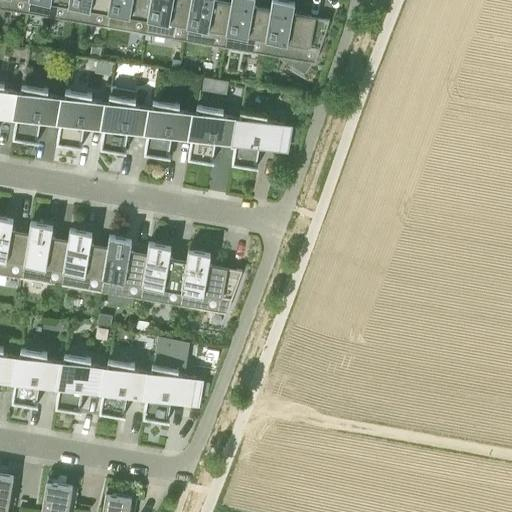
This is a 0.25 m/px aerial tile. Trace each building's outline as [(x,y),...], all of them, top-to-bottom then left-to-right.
[(0,0),(0,6),(27,12),(28,0),(0,0)] [(28,0),(27,12),(66,18),(69,0),(28,0)] [(69,0),(66,18),(106,25),(110,0),(69,0)] [(110,0),(106,25),(145,32),(150,0),(110,0)] [(150,0),(145,32),(184,39),(191,0),(150,0)] [(191,0),(184,39),(224,46),(231,2),(222,0),(191,0)] [(224,46),(263,52),(271,8),(254,5),(254,0),(231,0),(231,2),(224,46)] [(316,62),(321,48),(330,19),(293,12),(295,0),(294,0),(272,0),(271,8),(263,52),(316,62)] [(0,115),(16,118),(20,91),(1,88),(1,84),(4,85),(4,83),(0,82),(0,115)] [(40,120),(60,123),(64,97),(44,93),(45,89),(48,90),(48,88),(22,84),(20,91),(16,118),(13,136),(39,140),(39,139),(37,138),(40,120)] [(84,125),(103,128),(108,102),(88,98),(89,94),(92,95),(92,93),(66,89),(64,97),(60,123),(57,141),(83,145),(83,144),(81,143),(84,125)] [(128,130),(147,133),(152,107),(132,103),(133,99),(135,100),(136,98),(109,94),(108,102),(103,128),(100,146),(126,150),(127,149),(125,148),(128,130)] [(172,135),(191,138),(196,112),(176,108),(176,105),(179,105),(180,103),(153,99),(152,107),(147,133),(144,151),(170,155),(170,154),(168,153),(172,135)] [(215,140),(235,143),(239,117),(220,113),(220,110),(223,110),(223,108),(197,104),(196,112),(191,138),(188,156),(214,160),(214,159),(212,159),(215,140)] [(256,164),(259,145),(280,148),(284,122),(263,118),(264,115),(267,115),(267,113),(241,109),(239,117),(235,143),(232,161),(258,166),(258,164),(256,164)] [(0,273),(21,277),(29,233),(11,230),(13,218),(0,215),(0,273)] [(21,277),(60,283),(68,239),(51,236),(53,224),(31,220),(29,233),(21,277)] [(60,283),(100,290),(107,246),(90,243),(92,231),(70,227),(68,239),(60,283)] [(100,290),(139,297),(147,253),(130,250),(132,238),(109,234),(107,246),(100,290)] [(139,297),(179,304),(186,260),(169,257),(171,245),(149,241),(147,253),(139,297)] [(227,312),(232,299),(242,270),(208,264),(211,252),(188,248),(186,260),(179,304),(227,312)] [(143,415),(169,419),(171,399),(191,402),(196,376),(174,372),(175,369),(183,368),(188,339),(157,334),(151,371),(146,397),(143,415)] [(0,379),(15,382),(19,355),(0,351),(0,349),(0,348),(3,349),(3,347),(0,346),(0,379)] [(39,384),(59,387),(63,360),(43,357),(44,353),(47,354),(47,352),(21,348),(19,355),(15,382),(12,400),(38,404),(38,402),(36,402),(39,384)] [(83,389),(102,392),(107,366),(87,362),(88,358),(90,359),(91,357),(65,353),(63,360),(59,387),(56,405),(82,409),(82,408),(80,407),(83,389)] [(127,394),(146,397),(151,371),(131,367),(131,363),(134,364),(134,362),(108,358),(107,366),(102,392),(99,410),(125,414),(126,413),(124,412),(127,394)] [(19,476),(0,472),(0,511),(7,511),(8,510),(13,511),(19,476)] [(47,480),(41,511),(73,511),(78,486),(47,480)] [(101,511),(134,511),(137,496),(106,491),(101,511)]
